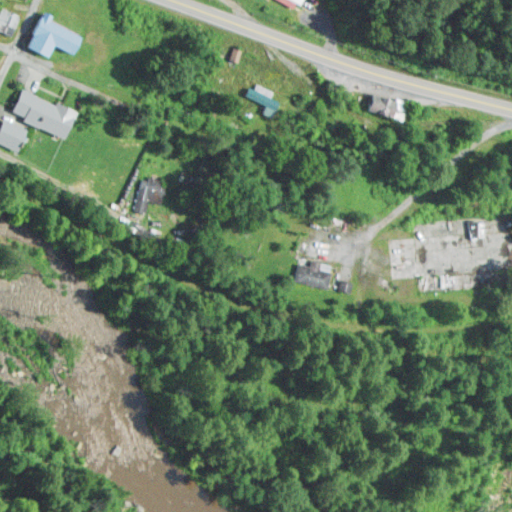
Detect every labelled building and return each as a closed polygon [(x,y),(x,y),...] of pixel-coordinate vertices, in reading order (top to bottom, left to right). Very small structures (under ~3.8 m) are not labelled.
[(0,29),(10,33),(17,13),(0,7),(0,29)] [(240,49),(230,44),(225,57),(235,61),(240,49)] [(273,89),(250,80),(244,95),(267,104),(273,89)] [(61,137),(73,110),(17,86),(5,113),(61,137)] [(325,287),(330,269),(318,266),(318,264),(296,258),(291,279),(325,287)]
